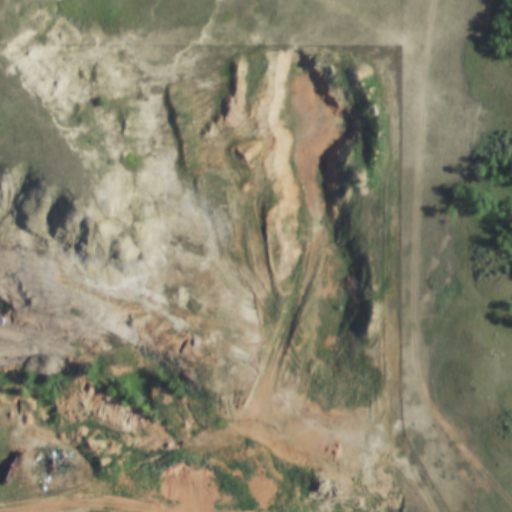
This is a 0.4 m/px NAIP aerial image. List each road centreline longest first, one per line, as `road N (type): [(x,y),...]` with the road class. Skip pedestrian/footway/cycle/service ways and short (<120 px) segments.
road 1 (residential): [(440,511),(397,437),(397,222)]
road 2 (residential): [(0,499),(76,494),(162,511)]
